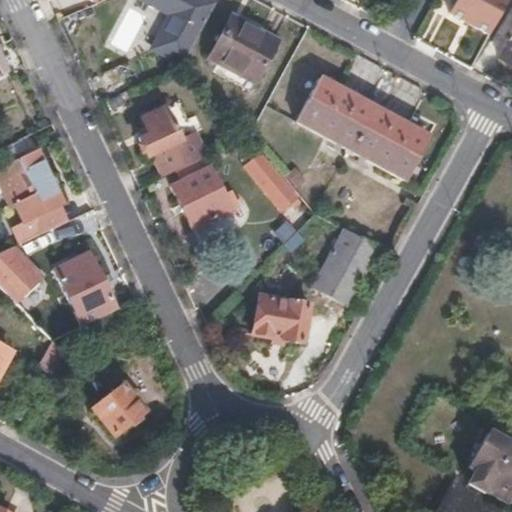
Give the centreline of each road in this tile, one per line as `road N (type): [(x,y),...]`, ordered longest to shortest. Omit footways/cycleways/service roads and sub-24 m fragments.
road 1 (residential): [(221,423),(13,0)]
road 2 (residential): [(307,433),(489,107)]
road 3 (residential): [(0,440),(141,511)]
